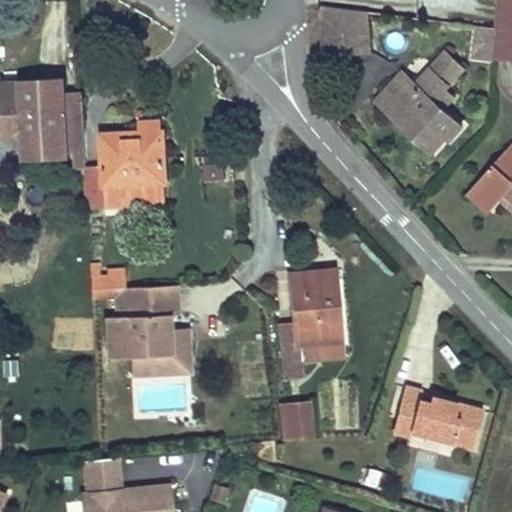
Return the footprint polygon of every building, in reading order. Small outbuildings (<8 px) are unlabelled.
[(511,0),(499,0),(498,29),(511,30),(511,0)] [(341,54),(337,8),(321,6),(325,55),(341,54)] [(370,52),(366,12),(337,8),(341,54),(370,52)] [(495,59),(498,29),(478,26),(474,57),(495,59)] [(511,61),(511,30),(498,29),(495,59),(511,61)] [(465,69),(447,53),(432,69),(449,85),(465,69)] [(444,109),(435,101),(446,90),(449,85),(432,69),(418,85),(404,73),(378,101),(434,152),(448,136),(452,140),(464,127),(444,109)] [(85,149),(83,93),(64,94),(64,80),(2,83),(5,134),(25,133),(26,155),(68,153),(68,149),(76,149),(85,149)] [(444,109),(455,98),(446,90),(435,101),(444,109)] [(167,202),(166,182),(167,182),(164,131),(163,131),(163,122),(140,123),(140,132),(103,134),(104,165),(86,166),(88,209),(107,208),(107,205),(118,205),(118,214),(119,219),(132,218),(137,204),(167,202)] [(511,145),(474,188),(493,205),(501,197),(508,189),(511,192),(511,193),(509,197),(511,198),(511,145)] [(86,167),(85,149),(76,149),(77,168),(86,167)] [(225,165),(204,166),(205,181),(226,180),(225,165)] [(493,205),(474,188),(470,193),(490,210),(493,205)] [(511,198),(509,197),(511,193),(511,192),(508,189),(501,197),(511,206),(511,198)] [(118,214),(118,205),(107,205),(108,214),(118,214)] [(102,275),(101,262),(91,263),(92,275),(102,275)] [(336,279),(335,270),(309,272),(310,281),(336,279)] [(342,341),(336,279),(310,281),(309,272),(291,274),(295,322),(280,324),(286,376),(297,375),(297,378),(305,378),(304,359),(302,344),(342,341)] [(127,287),(126,273),(102,275),(92,275),(92,289),(127,287)] [(132,357),(172,355),(170,315),(178,314),(177,285),(127,287),(92,289),(93,299),(115,298),(116,304),(126,303),(127,316),(116,316),(108,317),(110,358),(132,357)] [(127,316),(126,303),(116,304),(116,316),(127,316)] [(190,372),(188,328),(171,328),(172,355),(132,357),(133,374),(190,372)] [(344,355),(342,341),(302,344),(304,359),(344,355)] [(17,369),(16,353),(5,354),(6,369),(12,369),(17,369)] [(474,448),(484,410),(432,396),(431,403),(420,400),(422,394),(423,391),(406,386),(398,413),(414,417),(411,431),(474,448)] [(431,403),(432,396),(422,394),(420,400),(431,403)] [(311,402),(289,404),(292,439),(315,439),(311,402)] [(291,440),(287,404),(280,405),(284,440),(291,440)] [(411,431),(414,417),(398,413),(393,432),(409,436),(411,431)] [(175,511),(172,484),(122,489),(119,456),(85,460),(88,493),(81,493),(82,511),(175,511)] [(367,469),(365,488),(386,491),(388,472),(367,469)] [(223,503),(228,487),(215,484),(211,499),(223,503)]
